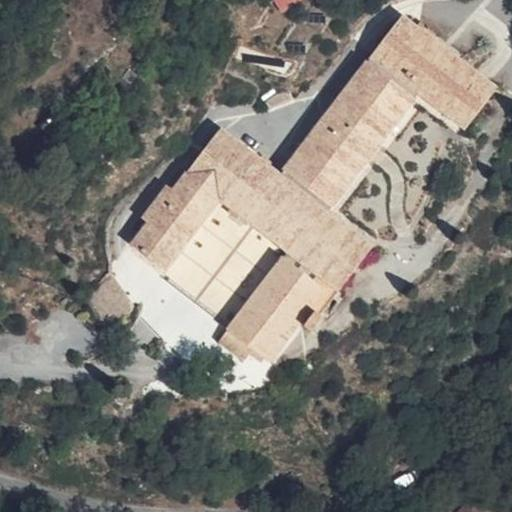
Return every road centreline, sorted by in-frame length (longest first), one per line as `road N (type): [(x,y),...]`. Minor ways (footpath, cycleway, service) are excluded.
road 1 (residential): [(511,402),(449,455),(389,486),(286,510),(193,511)]
road 2 (residential): [(185,511),(0,475)]
